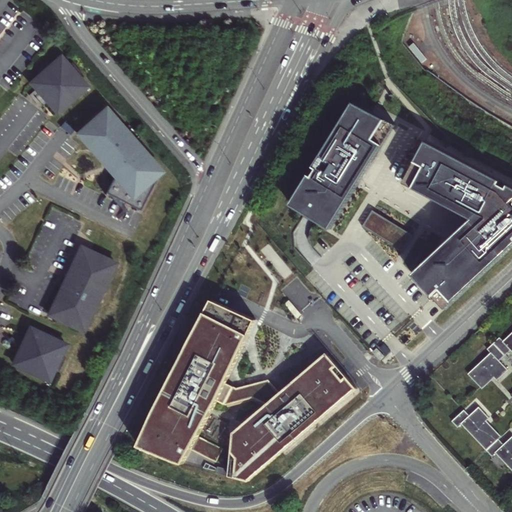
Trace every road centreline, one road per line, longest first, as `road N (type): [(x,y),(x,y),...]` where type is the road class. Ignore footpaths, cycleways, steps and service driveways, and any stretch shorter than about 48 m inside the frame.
road 1 (motorway): [(385,396),(270,494),(242,504),(176,495),(0,418)]
road 2 (secondary): [(92,454),(248,167)]
road 3 (secondary): [(59,0),(207,184)]
road 4 (secondary): [(207,184),(113,387)]
road 5 (secondary): [(293,0),(207,184)]
road 6 (secondary): [(248,167),(357,0)]
road 7 (secondary): [(248,167),(323,0)]
road 8 (motorway): [(160,511),(0,432)]
road 9 (secondary): [(511,278),(385,396)]
road 10 (secondary): [(92,0),(255,0)]
road 11 (motorway): [(113,387),(45,511)]
